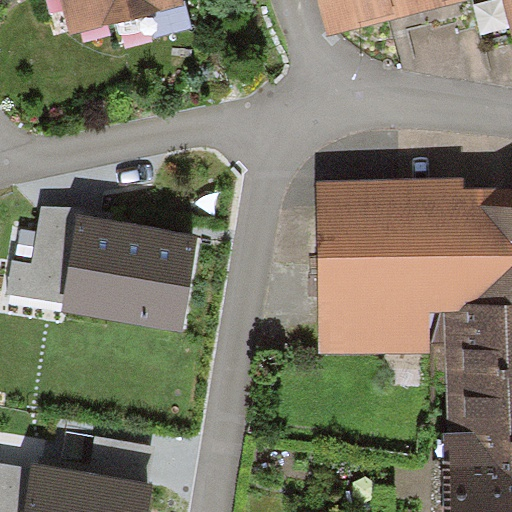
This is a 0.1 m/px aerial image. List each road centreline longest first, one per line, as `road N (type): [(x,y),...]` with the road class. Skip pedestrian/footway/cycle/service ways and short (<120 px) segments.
road 1 (residential): [(252,141),(256,220),(209,511)]
road 2 (residential): [(252,141),(158,132),(0,165)]
road 3 (residential): [(511,125),(307,92)]
